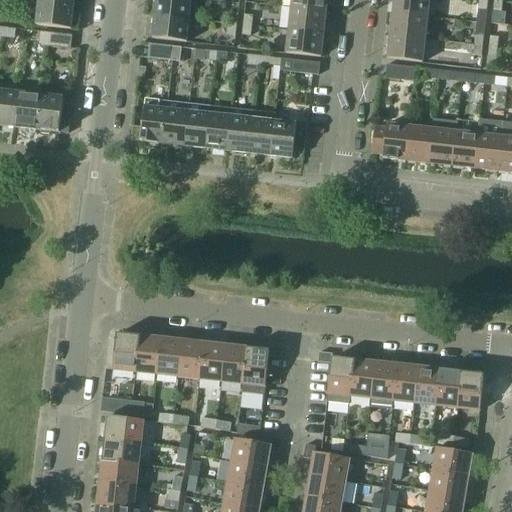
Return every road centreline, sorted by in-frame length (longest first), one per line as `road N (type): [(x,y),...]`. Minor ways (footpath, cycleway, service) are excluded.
road 1 (residential): [(511,208),(381,195),(361,188),(343,166),(362,0)]
road 2 (unclassified): [(83,299),(117,0)]
road 3 (residential): [(307,322),(83,299)]
road 4 (unclassified): [(60,511),(83,299)]
road 5 (residential): [(511,347),(307,322)]
